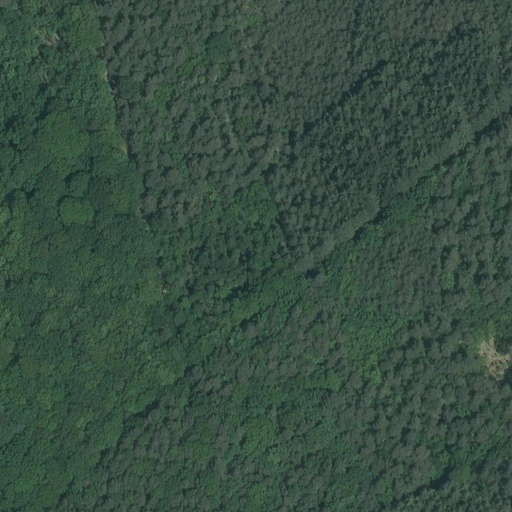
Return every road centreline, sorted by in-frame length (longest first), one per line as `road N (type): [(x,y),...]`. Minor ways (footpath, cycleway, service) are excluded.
road 1 (track): [(57,511),(184,384),(511,128)]
road 2 (track): [(109,111),(218,511)]
road 3 (track): [(109,111),(0,213)]
road 4 (track): [(511,457),(392,511)]
